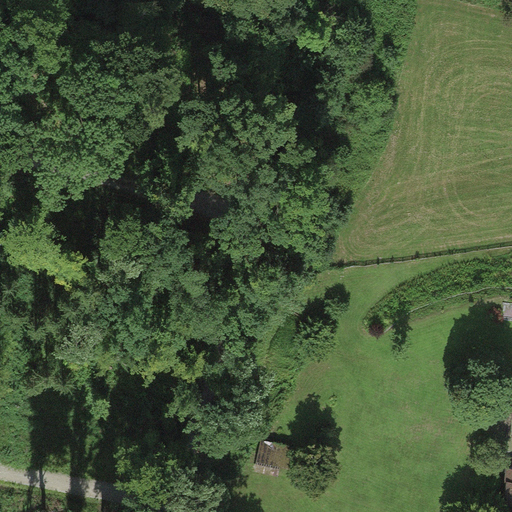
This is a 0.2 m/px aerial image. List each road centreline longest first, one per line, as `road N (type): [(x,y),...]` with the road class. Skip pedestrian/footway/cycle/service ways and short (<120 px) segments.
road 1 (track): [(0,150),(204,207),(243,242),(245,296),(182,509)]
road 2 (track): [(0,473),(184,511)]
